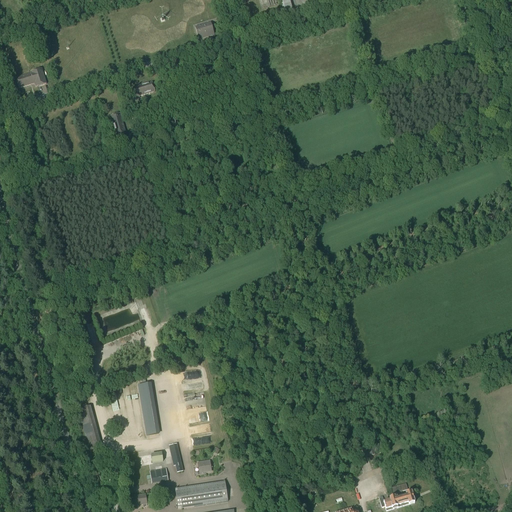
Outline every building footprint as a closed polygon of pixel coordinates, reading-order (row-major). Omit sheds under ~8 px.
[(283,15),(293,12),(288,0),(278,0),(281,7),(283,15)] [(212,26),(211,23),(195,28),(199,40),(198,38),(201,37),(212,34),(212,36),(214,35),(212,29),(215,28),(214,25),(212,26)] [(42,69),(34,71),(33,72),(33,70),(31,71),(31,74),(16,78),(19,89),(35,84),(36,88),(46,84),(42,69)] [(155,92),(153,85),(152,83),(130,89),(133,100),(139,98),(139,97),(155,92)] [(128,144),(127,142),(125,134),(126,134),(122,120),(123,120),(122,114),(111,117),(114,127),(113,127),(115,133),(115,132),(117,137),(117,136),(118,139),(111,141),(113,148),(128,144)] [(152,383),(138,385),(147,436),(160,434),(152,383)] [(90,450),(102,447),(91,407),(79,410),(90,450)] [(177,445),(171,446),(174,460),(173,460),(174,466),(176,466),(177,473),(183,471),(177,445)] [(152,463),(163,461),(162,453),(151,455),(152,463)] [(210,461),(198,463),(200,473),(211,471),(210,461)] [(168,481),(166,469),(150,472),(151,475),(147,476),(148,480),(152,479),(152,483),(168,481)] [(225,483),(175,489),(178,509),(228,503),(225,483)] [(390,501),(386,502),(384,503),(382,498),(379,499),(382,508),(383,508),(384,508),(385,507),(386,511),(415,503),(411,492),(405,494),(406,496),(403,497),(402,492),(408,490),(406,484),(391,489),(393,495),(396,494),(396,496),(400,495),(401,498),(395,499),(395,497),(389,499),(390,501)] [(147,503),(145,494),(133,496),(134,505),(134,504),(138,504),(138,505),(147,503)]
